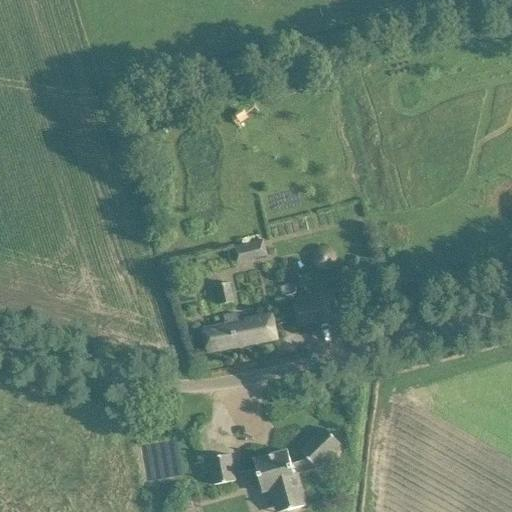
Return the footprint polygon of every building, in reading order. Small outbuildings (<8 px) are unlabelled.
[(340,220),(363,212),(359,201),(336,209),(340,220)] [(232,246),(236,263),(266,256),(263,239),(232,246)] [(308,262),(310,266),(313,271),(317,273),(321,275),(326,275),(331,273),(335,270),(337,266),(338,261),(338,256),(336,251),(332,248),(328,246),(323,245),(318,246),(314,249),(311,252),(309,257),(308,262)] [(215,285),(218,304),(234,301),(230,282),(215,285)] [(332,292),(293,301),(299,327),(338,317),(332,292)] [(224,316),(225,324),(203,329),(208,352),(277,339),(272,315),(239,322),(237,314),(224,316)] [(301,453),(316,468),(340,444),(326,429),(301,453)] [(254,460),(256,469),(264,494),(272,491),(278,511),(286,511),(307,505),(297,474),(294,474),(292,466),(288,451),(254,460)] [(209,459),(214,485),(235,482),(230,455),(209,459)]
